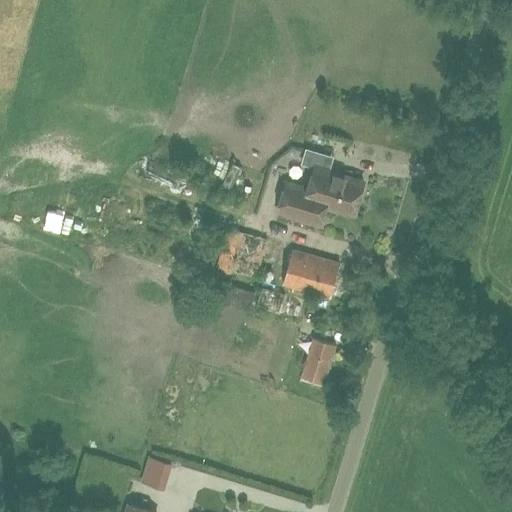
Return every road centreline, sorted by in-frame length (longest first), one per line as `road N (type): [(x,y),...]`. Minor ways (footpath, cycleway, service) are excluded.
road 1 (unclassified): [(335,511),(491,0)]
road 2 (track): [(400,296),(511,396)]
